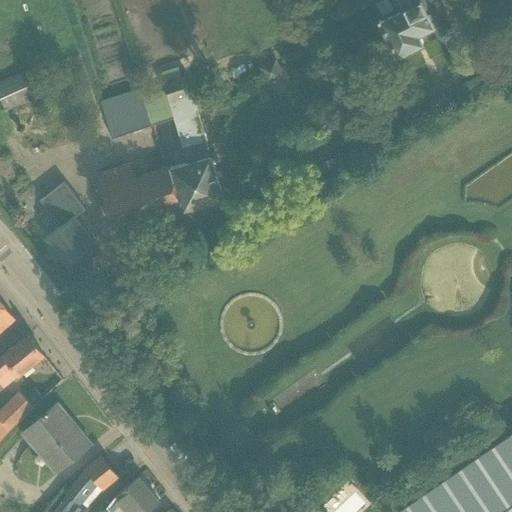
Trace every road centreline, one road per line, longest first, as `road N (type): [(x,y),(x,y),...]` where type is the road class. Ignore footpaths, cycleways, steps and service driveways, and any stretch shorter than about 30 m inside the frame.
road 1 (track): [(511,45),(49,311)]
road 2 (tertiary): [(208,511),(0,249)]
